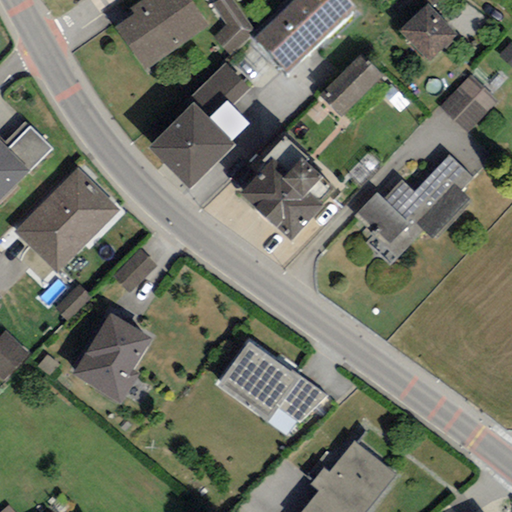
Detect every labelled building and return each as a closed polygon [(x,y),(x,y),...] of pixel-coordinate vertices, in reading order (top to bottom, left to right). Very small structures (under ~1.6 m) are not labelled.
[(212,23),(195,0),(134,0),(129,4),(134,11),(115,25),(147,69),(212,23)] [(234,0),(217,0),(214,3),(225,23),(214,36),(232,55),(253,27),(234,0)] [(343,0),(315,0),(265,51),(298,85),(366,19),(343,0)] [(440,5),(408,35),(439,69),(471,39),(440,5)] [(511,41),(500,56),(511,65),(511,41)] [(369,52),(328,93),(354,118),(395,77),(369,52)] [(238,71),(149,152),(192,199),(241,155),(221,133),(260,96),(238,71)] [(496,100),(470,75),(441,104),(467,129),(496,100)] [(0,137),(0,197),(30,168),(0,137)] [(270,149),(238,186),(290,236),(337,183),(299,147),(284,161),(270,149)] [(383,188),(359,215),(403,255),(474,176),(451,155),(404,207),(383,188)] [(79,172),(17,234),(56,273),(119,211),(79,172)] [(155,264),(140,248),(113,273),(129,289),(155,264)] [(89,295),(77,283),(54,307),(65,319),(89,295)] [(110,313),(73,373),(121,402),(137,376),(130,372),(152,338),(110,313)] [(12,331),(0,341),(0,368),(9,379),(35,356),(12,331)] [(327,396),(248,341),(215,388),(284,436),(327,396)] [(317,487),(297,511),(362,511),(393,474),(353,444),(332,471),(323,465),(310,482),(317,487)]
